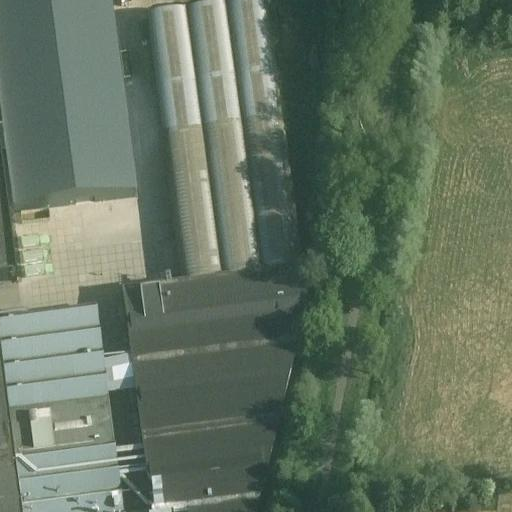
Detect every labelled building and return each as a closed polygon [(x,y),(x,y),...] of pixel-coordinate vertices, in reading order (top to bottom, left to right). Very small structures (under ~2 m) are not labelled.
[(0,0),(0,88),(6,132),(0,132),(0,137),(3,157),(9,156),(17,213),(77,205),(140,196),(123,70),(113,0),(0,0)] [(145,22),(182,286),(301,270),(266,6),(145,22)] [(0,283),(17,282),(0,153),(0,283)] [(301,270),(182,286),(122,294),(149,511),(256,511),(306,307),(301,270)] [(0,511),(121,511),(96,310),(0,321),(0,511)]
